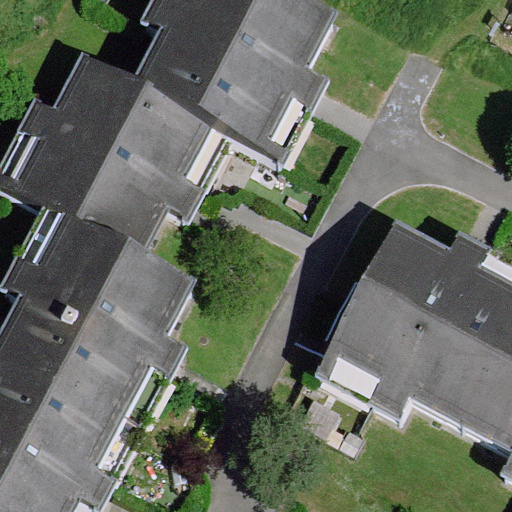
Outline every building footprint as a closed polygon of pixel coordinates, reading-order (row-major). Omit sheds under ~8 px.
[(168,51),(141,104),(228,150),(287,181),(329,101),(308,90),(336,35),(285,8),(268,0),(169,0),(148,41),(168,51)] [(141,104),(85,76),(58,129),(39,119),(0,195),(0,202),(50,228),(142,275),(169,223),(187,232),(228,150),(141,104)] [(25,318),(0,365),(0,372),(142,447),(183,369),(166,359),(195,304),(142,275),(50,228),(7,309),(25,318)] [(451,272),(395,243),(320,388),(401,430),(412,409),(511,461),(511,477),(508,485),(511,487),(511,278),(461,252),(451,272)] [(0,511),(110,511),(142,447),(0,372),(0,511)]
